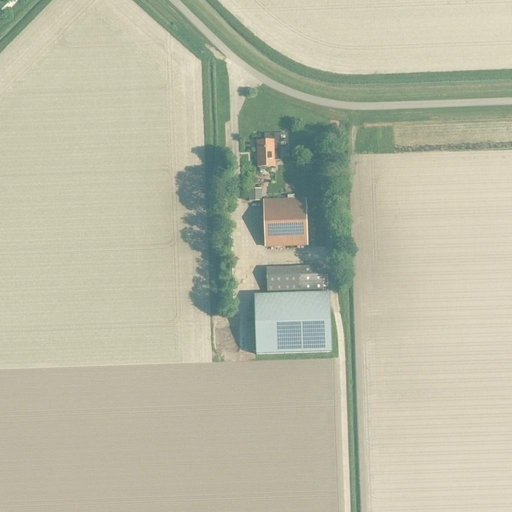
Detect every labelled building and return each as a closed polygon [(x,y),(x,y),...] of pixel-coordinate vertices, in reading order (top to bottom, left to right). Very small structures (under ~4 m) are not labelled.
[(263,142),(255,142),(255,168),(273,168),(273,161),(278,161),(278,149),(286,148),(286,134),(279,134),(263,135),(263,142)] [(247,190),(247,202),(259,202),(259,189),(247,190)] [(262,201),(263,248),(305,247),(303,200),(262,201)] [(264,270),(265,294),(321,292),(320,268),(264,270)] [(229,290),(230,317),(242,317),(241,289),(229,290)] [(328,351),(326,294),(252,296),(253,324),(254,356),(328,353),(328,351)]
